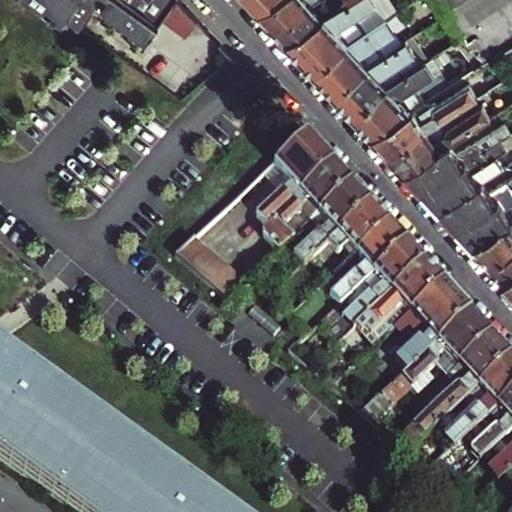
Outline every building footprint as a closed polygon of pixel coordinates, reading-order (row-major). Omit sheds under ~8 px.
[(44,0),(82,27),(101,0),(107,0),(105,3),(104,10),(146,41),(158,24),(144,13),(126,0),(44,0)] [(153,0),(144,13),(158,24),(175,0),(153,0)] [(182,41),(199,17),(182,0),(175,0),(158,24),(182,41)] [(250,0),(259,10),(274,0),(250,0)] [(272,23),(275,28),(316,0),(274,0),(259,10),(261,12),(268,20),(272,23)] [(316,0),(275,28),(287,40),(349,2),(347,0),(316,0)] [(287,40),(316,72),(349,41),(367,30),(357,14),(376,2),(374,0),(351,0),(349,2),(287,40)] [(357,14),(367,30),(387,18),(394,13),(386,0),(374,0),(376,2),(357,14)] [(511,0),(432,0),(478,66),(496,55),(511,44),(511,0)] [(316,72),(334,92),(368,65),(384,54),(377,43),(396,31),(387,18),(367,30),(349,41),(316,72)] [(412,36),(384,54),(368,65),(334,92),(354,114),(389,83),(423,62),(412,46),(416,43),(412,36)] [(440,51),(423,62),(389,83),(354,114),(372,134),(425,100),(426,100),(417,85),(448,65),(440,51)] [(372,134),(388,151),(443,116),(508,75),(496,55),(478,66),(468,72),(474,81),(437,104),(435,100),(428,104),(425,100),(372,134)] [(388,151),(406,170),(467,132),(490,117),(481,103),(448,124),(443,116),(388,151)] [(467,132),(406,170),(423,188),(509,134),(502,123),(473,142),(467,132)] [(441,209),(484,180),(504,167),(497,156),(511,146),(511,134),(511,132),(509,134),(423,188),(441,209)] [(275,217),(333,163),(307,136),(274,166),(291,185),(283,192),(282,190),(255,215),(268,228),(277,220),(275,217)] [(308,203),(319,214),(352,184),(333,163),(275,217),(277,220),(268,228),(262,234),(278,251),(294,236),(286,227),(304,211),(302,209),(308,203)] [(441,209),(457,226),(511,190),(511,177),(491,190),(484,180),(441,209)] [(319,214),(294,236),(278,251),(246,280),(267,299),(370,204),(352,184),(319,214)] [(511,190),(457,226),(474,245),(511,220),(511,216),(507,208),(511,204),(511,190)] [(288,317),(389,224),(370,204),(267,299),(288,317)] [(511,220),(474,245),(490,263),(511,247),(511,220)] [(288,317),(308,335),(362,285),(407,244),(389,224),(288,317)] [(278,251),(262,234),(261,232),(223,267),(194,238),(176,255),(226,298),(246,280),(278,251)] [(337,344),(425,263),(407,244),(362,285),(370,294),(327,333),(337,344)] [(511,247),(490,263),(505,279),(511,273),(511,247)] [(444,283),(425,263),(337,344),(309,370),(330,388),(396,328),(444,283)] [(408,372),(471,314),(444,283),(396,328),(412,346),(397,360),(408,372)] [(435,366),(442,374),(487,332),(471,314),(408,372),(402,377),(412,388),(435,366)] [(487,332),(442,374),(418,395),(412,388),(402,377),(361,414),(405,453),(463,399),(510,357),(487,332)] [(229,511),(0,347),(0,457),(61,501),(76,511),(229,511)] [(511,392),(511,358),(510,357),(463,399),(472,409),(449,430),(451,432),(444,439),(452,447),(511,392)] [(511,430),(511,392),(452,447),(471,468),(500,441),(511,430)] [(511,467),(511,466),(511,430),(500,441),(510,451),(487,472),(496,481),(511,467)] [(468,506),(481,494),(472,484),(457,497),(468,506)]
